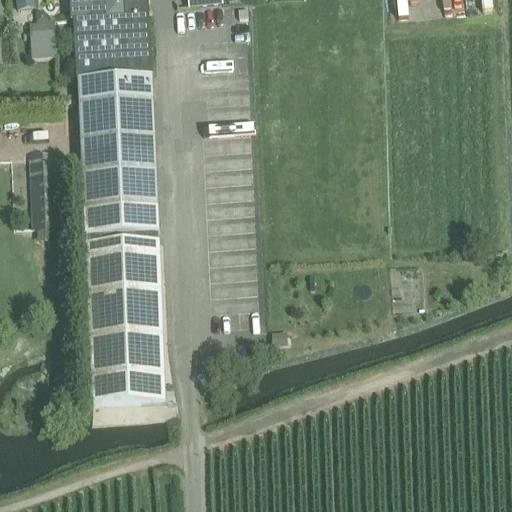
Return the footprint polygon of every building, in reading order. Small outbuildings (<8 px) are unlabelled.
[(33,0),(16,0),(18,13),(34,12),(33,0)] [(148,0),(69,0),(71,23),(75,23),(93,409),(165,406),(159,245),(152,82),(152,81),(149,10),(148,0)] [(394,0),(395,18),(414,18),(413,0),(394,0)] [(422,0),(423,11),(434,11),(434,0),(422,0)] [(29,27),(31,63),(57,62),(54,26),(29,27)] [(54,158),(30,159),(33,231),(57,230),(54,158)] [(52,382),(62,399),(74,392),(64,375),(52,382)]
